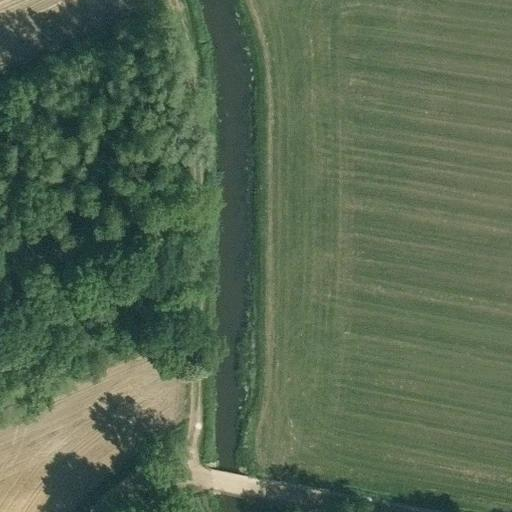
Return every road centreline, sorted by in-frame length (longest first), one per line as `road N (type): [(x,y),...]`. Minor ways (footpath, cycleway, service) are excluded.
road 1 (track): [(176,0),(194,62),(195,314)]
road 2 (track): [(195,314),(190,474)]
road 3 (track): [(383,511),(255,487)]
